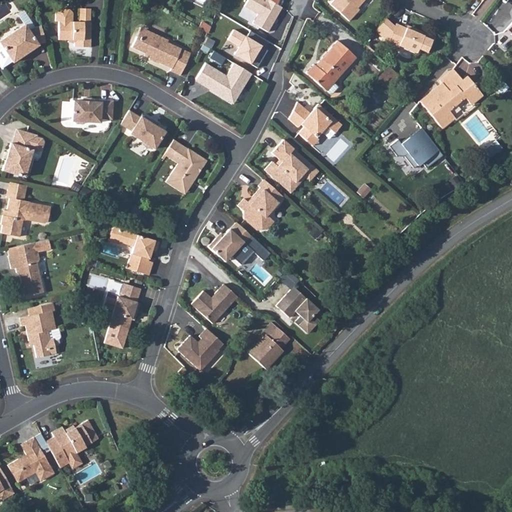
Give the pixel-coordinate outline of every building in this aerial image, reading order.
[(333,0),(331,3),(348,18),(358,7),(357,6),(361,0),(333,0)] [(239,40),(254,50),(278,16),(264,6),(239,40)] [(60,22),(74,22),(74,13),(71,9),(61,9),(57,13),(57,22),(60,22)] [(60,22),(60,39),(76,39),(76,47),(90,47),(91,9),(80,9),(80,22),(74,22),(60,22)] [(386,17),(375,29),(390,42),(389,45),(398,48),(399,46),(417,53),(420,48),(429,52),(436,36),(414,28),(412,31),(397,24),(396,26),(386,17)] [(46,40),(43,24),(29,28),(26,23),(1,41),(14,59),(14,60),(37,45),(37,43),(46,40)] [(203,23),(199,29),(208,34),(211,28),(203,23)] [(142,28),(137,36),(141,38),(146,29),(142,28)] [(137,36),(132,46),(144,53),(146,50),(152,54),(148,61),(157,65),(158,64),(172,70),(171,72),(179,76),(189,57),(178,52),(180,48),(166,42),(167,40),(146,29),(141,38),(137,36)] [(303,73),(328,94),(331,94),(336,87),(332,83),(354,58),(335,40),(316,61),(318,62),(314,67),(311,65),(303,73)] [(14,59),(1,41),(0,42),(0,60),(4,66),(14,59)] [(180,48),(178,52),(189,57),(191,53),(180,48)] [(146,50),(144,53),(143,55),(148,57),(147,60),(148,61),(152,54),(146,50)] [(265,57),(259,53),(252,64),(257,67),(265,57)] [(252,73),(234,63),(227,75),(206,63),(196,78),(215,90),(214,91),(227,99),(232,91),(238,95),(252,73)] [(435,89),(421,100),(441,127),(456,117),(451,109),(467,97),(473,104),(484,95),(470,76),(465,79),(457,68),(442,79),(448,87),(442,92),(440,88),(436,91),(435,89)] [(232,91),(227,99),(233,103),(238,95),(232,91)] [(72,98),(71,119),(75,120),(76,122),(84,123),(86,120),(100,121),(100,118),(112,119),(113,99),(92,97),(92,99),(72,98)] [(300,133),(308,140),(313,135),(316,137),(321,132),(324,135),(328,130),(333,134),(340,127),(318,106),(309,115),(297,103),(289,119),(298,127),(301,124),(305,128),(300,133)] [(130,110),(121,124),(129,129),(129,132),(139,139),(139,142),(147,147),(150,145),(154,148),(164,131),(156,125),(149,121),(151,119),(142,113),(140,116),(130,110)] [(42,148),(44,139),(43,136),(37,134),(37,133),(19,127),(15,141),(12,140),(3,167),(23,174),(26,166),(29,164),(31,159),(30,156),(33,147),(38,149),(42,148)] [(413,134),(401,144),(398,140),(389,147),(396,157),(404,157),(414,169),(422,162),(426,168),(443,155),(422,129),(414,135),(413,134)] [(328,130),(324,135),(329,139),(333,134),(328,130)] [(313,135),(308,140),(314,146),(319,140),(316,137),(313,135)] [(165,181),(181,191),(192,176),(195,178),(207,159),(174,138),(164,153),(178,162),(165,181)] [(265,169),(283,186),(291,178),(294,180),(305,169),(313,177),(319,171),(284,139),(272,151),(282,160),(278,164),(274,160),(265,169)] [(291,178),(283,186),(290,192),(305,176),(310,180),(313,177),(305,169),(294,180),(291,178)] [(192,176),(181,191),(185,194),(195,178),(192,176)] [(9,180),(8,187),(26,191),(27,183),(9,180)] [(283,196),(266,180),(260,186),(261,188),(253,196),(255,197),(251,202),(246,198),(239,205),(244,209),(243,217),(249,222),(252,219),(256,223),(265,223),(270,216),(267,214),(283,196)] [(26,191),(8,187),(6,195),(8,196),(4,214),(2,214),(1,222),(3,223),(1,231),(19,235),(22,218),(25,219),(25,217),(44,221),(47,219),(50,205),(29,201),(29,199),(24,198),(26,191)] [(252,219),(249,222),(256,228),(266,228),(273,219),(270,216),(265,223),(256,223),(252,219)] [(253,238),(235,221),(229,229),(228,228),(222,234),(218,240),(215,237),(208,246),(219,256),(223,251),(226,251),(230,255),(232,256),(244,243),(246,245),(253,238)] [(115,243),(116,241),(120,228),(112,226),(108,241),(115,243)] [(120,228),(116,241),(133,246),(128,262),(133,263),(131,268),(147,273),(151,261),(147,260),(150,249),(153,240),(128,232),(128,230),(120,228)] [(49,238),(8,247),(10,255),(9,255),(12,267),(15,266),(16,271),(21,273),(23,278),(21,278),(24,295),(43,291),(37,261),(40,260),(38,250),(51,247),(49,238)] [(219,256),(224,261),(230,255),(226,251),(223,251),(219,256)] [(288,270),(280,279),(291,289),(293,286),(299,280),(288,270)] [(192,302),(213,322),(238,295),(224,283),(215,292),(215,296),(213,298),(204,289),(192,302)] [(107,294),(102,311),(114,314),(105,344),(123,350),(132,314),(135,315),(138,303),(136,303),(140,288),(124,284),(120,297),(107,294)] [(291,289),(276,305),(289,317),(295,310),(300,315),(294,321),(307,333),(319,320),(313,314),(318,309),(293,286),(291,289)] [(40,304),(41,312),(29,314),(19,316),(21,325),(25,324),(28,339),(31,339),(35,355),(48,352),(47,344),(54,343),(54,342),(52,336),(50,337),(48,328),(56,326),(52,310),(54,309),(52,301),(40,304)] [(27,307),(29,314),(41,312),(40,304),(27,307)] [(59,333),(57,326),(56,326),(48,328),(50,337),(52,336),(54,342),(57,341),(58,339),(57,336),(59,333)] [(198,341),(190,334),(177,348),(200,369),(219,349),(218,347),(223,342),(207,327),(199,335),(202,337),(204,339),(200,343),(198,341)] [(248,354),(265,369),(282,351),(280,348),(288,339),(281,332),(274,327),(248,354)] [(54,343),(47,344),(48,352),(56,351),(54,343)] [(181,373),(186,368),(183,365),(178,370),(181,373)] [(63,425),(52,431),(54,435),(45,440),(49,447),(59,466),(68,461),(72,467),(82,461),(76,451),(85,446),(84,444),(97,437),(87,419),(65,431),(63,425)] [(45,440),(39,430),(19,441),(24,450),(6,461),(15,478),(33,468),(38,478),(53,469),(42,450),(49,447),(45,440)] [(0,496),(12,490),(9,484),(0,467),(0,496)]
